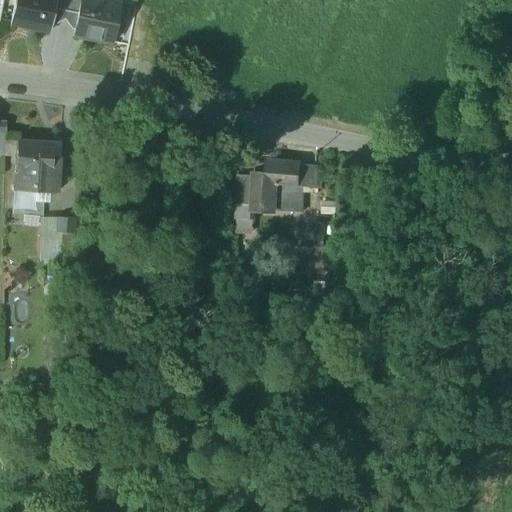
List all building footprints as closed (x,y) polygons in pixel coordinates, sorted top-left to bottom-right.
[(15,0),(11,24),(50,32),(54,11),(56,0),(15,0)] [(68,0),(56,0),(54,11),(66,13),(68,0)] [(68,0),(66,13),(78,15),(80,0),(68,0)] [(102,0),(80,0),(78,15),(73,37),(113,45),(121,4),(102,0)] [(17,141),(5,140),(4,155),(16,156),(17,141)] [(53,143),(17,141),(16,156),(14,191),(43,192),(57,193),(59,159),(52,158),(53,143)] [(299,167),(268,165),(268,177),(267,182),(282,183),(298,184),(298,179),(299,167)] [(268,177),(254,177),(252,211),(274,212),(276,189),(282,183),(267,182),(268,177)] [(43,192),(14,191),(13,213),(43,214),(43,192)] [(58,218),(43,218),(42,261),(64,261),(64,255),(60,255),(61,233),(57,233),(58,218)] [(75,219),(58,218),(57,233),(61,233),(60,255),(64,255),(73,255),(73,234),(74,234),(75,219)]
